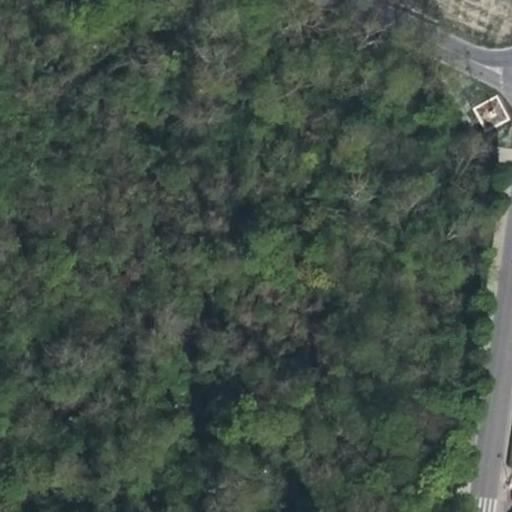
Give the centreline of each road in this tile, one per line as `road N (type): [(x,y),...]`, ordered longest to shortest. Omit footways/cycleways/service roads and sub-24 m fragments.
road 1 (tertiary): [(484,511),(511,299)]
road 2 (residential): [(374,0),(511,61)]
